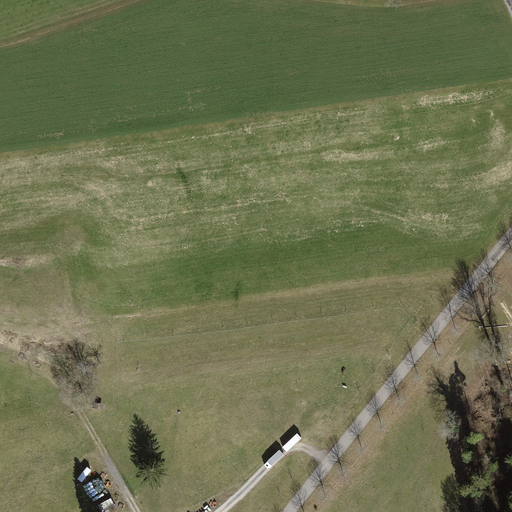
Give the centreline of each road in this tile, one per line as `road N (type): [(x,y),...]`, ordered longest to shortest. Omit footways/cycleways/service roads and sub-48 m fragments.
road 1 (unclassified): [(511,235),(289,511)]
road 2 (track): [(138,511),(54,376),(0,349)]
road 3 (track): [(223,511),(291,443),(328,464)]
